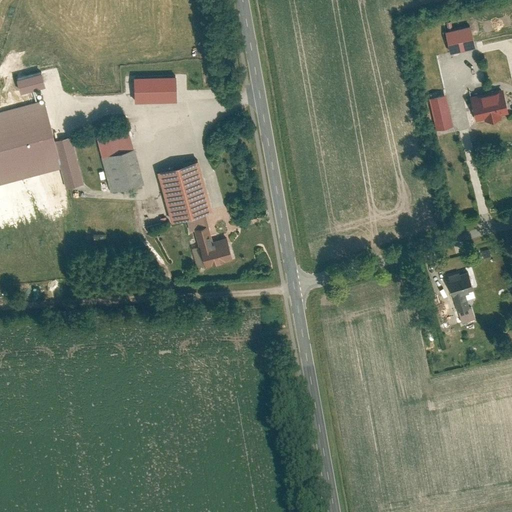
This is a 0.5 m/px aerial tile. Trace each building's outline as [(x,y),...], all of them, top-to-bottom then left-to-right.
[(474,24),(448,30),(453,51),(479,45),(474,24)] [(45,68),(21,74),(25,89),(50,83),(45,68)] [(177,74),(134,75),(135,100),(177,100),(177,74)] [(506,87),(473,95),(479,117),(488,115),(489,118),(506,114),(505,111),(511,110),(506,87)] [(449,92),(433,96),(440,127),(456,123),(449,92)] [(47,97),(0,109),(0,183),(65,166),(58,138),(47,97)] [(133,128),(100,136),(105,155),(138,146),(133,128)] [(73,134),(58,138),(65,166),(70,184),(85,180),(73,134)] [(105,155),(104,155),(113,189),(147,180),(138,146),(105,155)] [(203,157),(162,168),(176,218),(216,207),(203,157)] [(203,242),(216,239),(212,223),(199,227),(203,242)] [(216,239),(203,242),(209,265),(237,258),(231,235),(216,239)] [(472,271),(450,277),(455,294),(468,290),(477,288),(472,271)] [(473,306),(468,290),(455,294),(459,310),(473,306)] [(473,306),(459,310),(463,322),(476,318),(473,306)]
